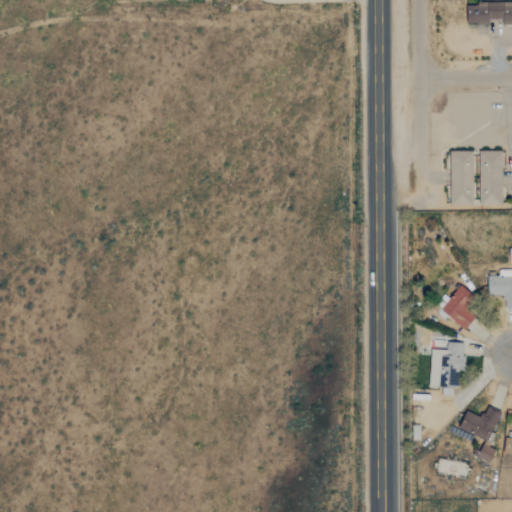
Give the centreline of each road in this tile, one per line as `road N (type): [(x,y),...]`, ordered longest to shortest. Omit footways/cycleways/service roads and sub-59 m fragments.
road 1 (secondary): [(377,211),(382,511)]
road 2 (secondary): [(374,0),(377,211)]
